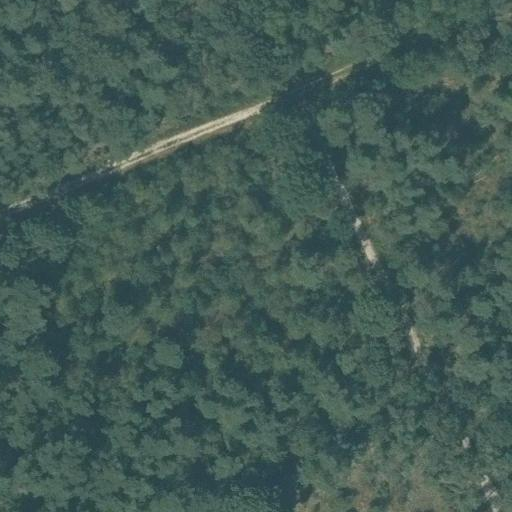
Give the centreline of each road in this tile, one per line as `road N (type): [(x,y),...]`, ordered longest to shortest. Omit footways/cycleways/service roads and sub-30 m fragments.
road 1 (track): [(444,402),(293,103),(0,215)]
road 2 (track): [(495,511),(444,402)]
